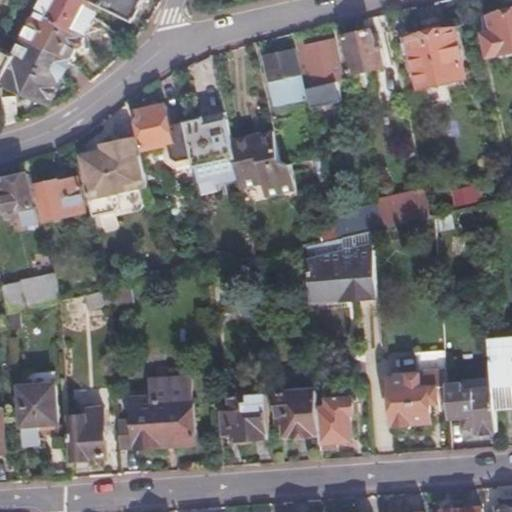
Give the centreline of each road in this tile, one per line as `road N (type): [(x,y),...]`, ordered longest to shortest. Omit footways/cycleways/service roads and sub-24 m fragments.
road 1 (residential): [(511,463),(49,496)]
road 2 (residential): [(152,56),(212,31),(356,0)]
road 3 (residential): [(0,151),(91,104),(152,56)]
road 4 (unknown): [(361,298),(380,473)]
